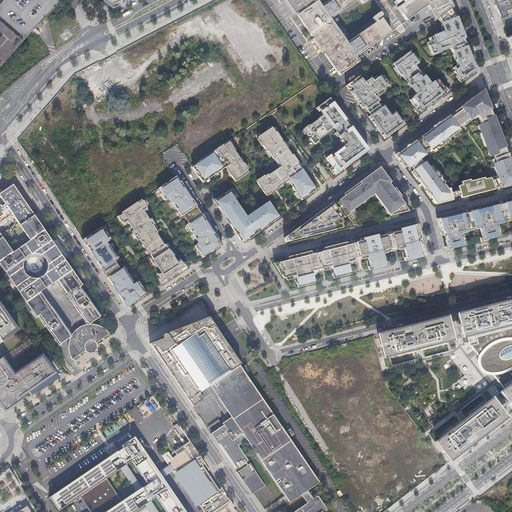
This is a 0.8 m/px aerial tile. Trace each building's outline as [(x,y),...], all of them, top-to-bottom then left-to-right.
[(130,0),(102,0),(113,9),(114,6),(123,1),(125,3),(130,0)] [(427,6),(435,0),(285,0),(338,77),(359,62),(355,57),(390,32),(381,19),(377,22),(376,20),(382,16),(381,14),(380,12),(377,14),(373,17),(371,19),(373,20),(375,23),(346,43),(329,20),(357,0),(358,0),(361,3),(361,5),(363,4),(366,2),(368,1),(368,0),(329,0),(319,7),(314,0),(407,0),(405,2),(403,0),(395,0),(393,3),(395,4),(396,5),(401,2),(403,4),(397,8),(406,21),(427,6)] [(449,0),(435,0),(427,6),(434,21),(456,8),(449,0)] [(511,0),(492,0),(495,4),(500,17),(511,8),(511,0)] [(461,85),(479,72),(456,9),(438,19),(443,26),(444,32),(429,40),(430,42),(427,44),(434,58),(452,50),(458,66),(452,69),(461,85)] [(0,67),(23,41),(0,20),(0,67)] [(419,110),(421,112),(434,102),(446,93),(444,91),(446,90),(437,79),(429,86),(428,84),(429,83),(423,75),(422,75),(415,66),(418,63),(415,58),(414,59),(412,56),(413,56),(410,51),(393,64),(396,68),(397,67),(399,70),(397,71),(401,76),(402,75),(404,77),(405,76),(410,84),(410,85),(416,93),(417,92),(418,94),(409,100),(417,111),(419,110)] [(359,76),(345,86),(384,139),(404,125),(395,113),(390,116),(389,117),(388,117),(388,116),(383,108),(381,109),(376,102),(377,101),(374,96),(376,95),(377,96),(385,90),(384,88),(387,86),(386,84),(388,83),(383,76),(381,77),(380,76),(377,78),(376,77),(367,83),(368,84),(366,85),(359,76)] [(462,109),(456,114),(454,115),(451,117),(450,116),(421,137),(422,138),(417,142),(416,141),(396,155),(440,205),(456,200),(454,189),(450,189),(427,159),(477,119),(504,188),(511,186),(511,159),(506,147),(496,122),(495,123),(490,109),(491,109),(485,92),(482,95),(480,93),(472,99),(461,107),(462,109)] [(334,104),(329,98),(317,107),(320,111),(321,111),(325,115),(323,117),(322,116),(309,126),(309,125),(303,129),(308,136),(309,135),(311,137),(310,138),(314,144),(330,132),(329,130),(333,127),(336,132),(335,132),(338,136),(338,137),(340,140),(341,140),(345,146),(344,146),(346,149),(343,150),(343,149),(332,157),(330,155),(325,159),(333,170),(332,171),(335,176),(353,163),(359,159),(362,157),(367,153),(369,151),(368,149),(356,134),(348,123),(335,103),(334,104)] [(268,175),(268,174),(265,176),(264,175),(260,177),(261,178),(257,182),(260,187),(261,186),(264,190),(263,191),(266,195),(283,184),(282,183),(286,180),(287,181),(289,180),(295,188),(293,189),(297,195),(298,194),(302,200),(307,197),(306,195),(310,192),(311,194),(315,190),(312,185),(313,184),(305,172),(304,173),(296,161),(297,161),(293,154),(291,155),(287,150),(282,141),(276,132),(275,132),(272,127),(269,129),(267,131),(268,132),(263,135),(263,133),(258,137),(261,142),(260,143),(266,151),(268,150),(270,153),(271,152),(275,158),(281,166),(274,171),(268,175)] [(195,172),(197,171),(200,176),(198,177),(202,182),(207,178),(208,179),(214,175),(213,174),(219,171),(219,172),(225,168),(228,171),(232,175),(231,176),(235,182),(248,173),(240,161),(240,160),(239,158),(238,158),(236,155),(236,154),(233,149),(234,148),(229,142),(223,146),(223,144),(213,151),(214,152),(206,157),(205,156),(196,163),(197,164),(192,167),(195,172)] [(322,153),(310,161),(314,167),(326,158),(322,153)] [(393,217),(412,212),(392,184),(393,184),(382,168),(345,194),(347,197),(340,201),(354,220),(359,216),(356,211),(377,196),(393,217)] [(169,198),(181,216),(197,206),(192,199),(191,200),(183,188),(184,187),(177,176),(175,177),(157,189),(165,200),(169,198)] [(464,185),(459,187),(462,199),(496,190),(491,178),(473,183),(472,180),(463,182),(464,185)] [(62,259),(60,253),(59,252),(58,250),(55,246),(50,242),(37,223),(38,222),(13,185),(5,191),(3,190),(0,189),(0,259),(10,273),(10,276),(12,279),(14,283),(16,286),(19,288),(21,289),(35,309),(33,311),(38,317),(40,316),(57,343),(60,341),(61,340),(62,338),(63,334),(65,331),(67,328),(66,326),(52,306),(51,307),(41,293),(47,289),(40,279),(39,280),(36,280),(33,280),(31,279),(29,278),(24,270),(24,265),(25,263),(27,260),(21,251),(15,254),(0,232),(0,231),(17,220),(33,243),(27,247),(33,256),(36,255),(40,255),(43,257),(46,260),(47,264),(49,267),(48,270),(48,273),(46,275),(53,285),(58,281),(68,295),(67,296),(82,317),(85,317),(90,316),(94,316),(99,314),(81,287),(83,286),(79,279),(77,280),(63,260),(62,259)] [(257,209),(258,210),(253,213),(252,212),(245,217),(239,209),(235,203),(236,203),(234,200),(239,197),(233,188),(214,201),(222,213),(222,212),(226,218),(230,224),(229,224),(236,234),(240,241),(242,240),(243,242),(248,238),(249,239),(255,235),(254,234),(259,230),(260,231),(274,221),(273,220),(279,217),(275,212),(274,212),(271,208),(272,207),(269,202),(264,206),(263,205),(257,209)] [(142,242),(143,241),(147,248),(151,254),(150,254),(154,262),(153,263),(155,267),(157,266),(162,273),(158,276),(159,278),(158,278),(161,283),(166,280),(167,281),(182,271),(181,270),(186,267),(183,262),(182,263),(181,261),(177,264),(172,256),(174,255),(171,251),(169,252),(164,245),(163,245),(159,239),(155,233),(157,232),(152,225),(153,224),(151,220),(149,221),(142,211),(146,208),(145,207),(146,206),(143,201),(138,204),(137,203),(122,213),(123,214),(118,217),(121,222),(122,221),(123,223),(127,221),(128,222),(134,231),(132,232),(135,236),(137,235),(142,242)] [(346,211),(339,201),(333,205),(340,215),(346,211)] [(338,229),(347,227),(343,222),(345,221),(340,215),(332,203),(288,235),(292,241),(306,237),(309,234),(310,236),(316,235),(329,225),(333,230),(337,227),(338,229)] [(501,218),(498,205),(498,204),(470,211),(474,228),(479,226),(482,239),(486,237),(487,240),(496,237),(496,236),(500,235),(497,222),(502,221),(501,218)] [(505,204),(498,205),(501,218),(508,216),(505,204)] [(186,225),(202,214),(197,206),(181,216),(186,225)] [(471,212),(464,214),(467,226),(474,225),(471,212)] [(38,213),(35,215),(43,227),(46,225),(38,213)] [(441,233),(443,232),(445,240),(447,247),(451,246),(451,249),(461,246),(461,245),(465,244),(462,231),(468,229),(467,226),(464,214),(463,213),(445,217),(437,219),(441,233)] [(186,225),(198,243),(194,246),(195,247),(202,258),(222,245),(214,233),(213,234),(209,228),(205,221),(206,221),(202,214),(186,225)] [(214,233),(206,221),(205,221),(209,228),(213,234),(214,233)] [(423,254),(419,240),(421,239),(418,224),(401,229),(401,231),(392,233),(392,235),(393,239),(394,239),(394,242),(394,243),(395,246),(395,247),(396,249),(402,248),(401,246),(405,246),(406,249),(404,250),(406,259),(409,258),(410,259),(419,257),(419,255),(423,254)] [(102,270),(118,259),(106,242),(111,239),(102,226),(82,240),(91,252),(92,251),(98,261),(97,261),(102,270)] [(356,243),(360,258),(366,256),(366,255),(369,255),(370,258),(368,259),(370,268),(374,267),(374,268),(383,266),(383,264),(386,264),(384,255),(382,255),(381,252),(384,251),(385,252),(390,251),(390,248),(389,244),(388,240),(387,237),(387,236),(386,234),(377,237),(377,235),(363,238),(363,240),(356,242),(356,243)] [(394,239),(393,239),(392,235),(387,236),(387,237),(388,240),(389,244),(390,248),(395,247),(395,246),(394,243),(394,242),(394,239)] [(333,273),(334,277),(350,273),(348,265),(346,265),(346,263),(355,260),(354,259),(351,244),(347,245),(346,242),(326,247),(327,250),(320,252),(324,268),(334,266),(334,268),(332,269),(333,273)] [(360,258),(356,243),(351,244),(354,259),(360,258)] [(27,247),(21,251),(27,260),(33,256),(27,247)] [(304,260),(303,257),(310,255),(309,252),(288,257),(289,260),(297,261),(304,260)] [(319,269),(324,268),(320,252),(315,254),(319,269)] [(289,260),(275,264),(284,278),(298,275),(298,277),(296,278),(297,282),(298,286),(314,282),(312,274),(310,274),(310,272),(319,269),(315,254),(310,255),(303,257),(304,260),(297,261),(289,260)] [(118,259),(102,270),(107,277),(123,267),(118,259)] [(37,260),(35,260),(33,260),(37,265),(41,271),(42,268),(41,267),(41,266),(40,263),(39,261),(37,260)] [(134,284),(123,267),(107,277),(113,286),(114,285),(117,290),(120,294),(119,295),(127,307),(146,294),(138,282),(134,284)] [(50,287),(53,285),(46,275),(43,278),(40,279),(47,289),(50,287)] [(511,300),(494,305),(494,307),(490,308),(490,306),(461,313),(462,315),(466,334),(469,346),(470,346),(479,357),(478,359),(478,362),(479,366),(481,369),(484,372),(485,372),(486,373),(489,374),(491,374),(492,374),(505,391),(511,400),(511,300)] [(0,343),(18,330),(8,316),(0,304),(0,343)] [(10,314),(8,316),(18,330),(20,329),(10,314)] [(82,317),(86,324),(90,324),(101,316),(99,314),(94,316),(90,316),(85,317),(82,317)] [(462,315),(457,317),(459,324),(459,327),(461,335),(466,334),(462,315)] [(410,326),(382,333),(382,336),(387,355),(388,357),(416,349),(418,359),(423,358),(421,348),(449,341),(448,339),(443,320),(443,318),(441,319),(414,325),(415,327),(411,328),(410,326)] [(323,511),(327,510),(319,497),(314,500),(308,491),(320,483),(291,439),(289,437),(291,436),(284,426),(282,427),(247,374),(241,365),(242,364),(213,319),(211,320),(200,324),(198,321),(192,323),(192,324),(191,325),(190,324),(183,327),(183,328),(179,331),(180,332),(172,334),(171,335),(170,334),(169,333),(167,333),(166,334),(165,334),(164,335),(164,337),(164,338),(152,342),(194,404),(212,389),(216,394),(236,424),(234,425),(230,419),(224,423),(225,425),(212,433),(253,495),(266,486),(239,446),(247,441),(290,504),(302,496),(307,504),(295,511),(323,511)] [(448,319),(443,320),(448,339),(453,338),(451,329),(450,327),(448,319)] [(74,332),(71,335),(70,338),(68,343),(68,346),(68,351),(70,356),(72,360),(85,351),(88,353),(89,353),(90,353),(92,353),(94,353),(94,352),(96,351),(97,348),(97,346),(97,344),(96,343),(109,334),(108,332),(105,329),(101,326),(97,325),(94,324),(90,324),(86,324),(83,325),(80,327),(77,329),(74,332)] [(65,341),(70,338),(71,335),(67,328),(65,331),(63,334),(62,338),(61,340),(60,341),(57,343),(59,345),(61,344),(65,341)] [(382,336),(378,337),(382,356),(387,355),(382,336)] [(35,347),(7,366),(14,376),(41,356),(35,347)] [(0,359),(0,402),(3,407),(6,408),(9,408),(19,401),(17,398),(28,390),(54,372),(46,362),(42,356),(41,356),(14,376),(7,366),(2,358),(0,359)] [(31,393),(58,374),(49,360),(46,362),(54,372),(28,390),(31,393)] [(251,371),(245,362),(242,364),(241,365),(247,374),(251,371)] [(60,377),(58,374),(31,393),(32,394),(32,395),(35,393),(36,394),(60,377)] [(511,400),(505,391),(501,394),(511,408),(511,400)] [(230,419),(234,425),(236,424),(216,394),(215,396),(230,419)] [(499,395),(495,398),(507,413),(511,410),(499,395)] [(494,400),(490,403),(502,418),(504,416),(506,415),(494,400)] [(452,457),(453,458),(477,440),(475,439),(479,436),(480,438),(495,426),(503,420),(502,418),(490,403),(489,401),(466,419),(460,411),(456,414),(462,422),(439,440),(440,441),(452,457)] [(130,412),(138,423),(144,418),(136,408),(130,412)] [(123,468),(128,465),(128,464),(133,461),(149,485),(144,488),(139,491),(122,503),(107,511),(137,511),(148,504),(153,501),(157,497),(167,511),(185,511),(163,478),(158,472),(135,437),(122,445),(125,448),(120,452),(119,451),(114,455),(51,497),(61,510),(80,497),(106,479),(123,468)] [(452,457),(440,441),(436,444),(448,460),(452,457)] [(205,464),(190,442),(177,450),(164,459),(169,465),(172,471),(180,483),(183,481),(203,511),(218,511),(228,506),(231,511),(237,511),(228,498),(227,498),(225,495),(226,495),(221,487),(220,488),(221,488),(219,490),(202,465),(205,464)] [(163,469),(158,472),(163,478),(167,475),(172,471),(169,465),(163,469)] [(107,511),(122,503),(106,479),(80,497),(89,511),(107,511)]
